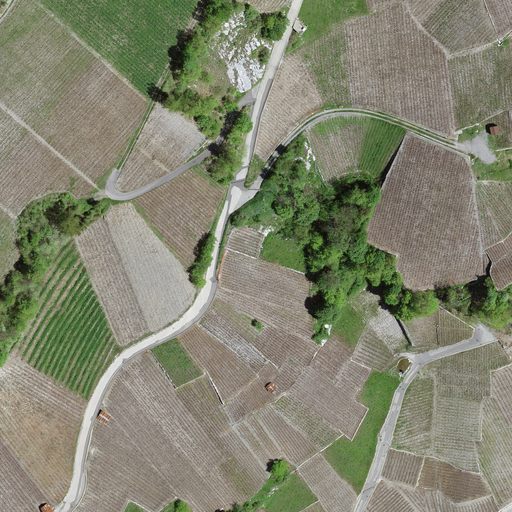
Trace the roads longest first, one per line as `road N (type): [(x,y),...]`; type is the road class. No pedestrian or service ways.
road 1 (unclassified): [(62,511),(105,378),(130,352),(188,319),(205,296),(254,117),(298,0)]
road 2 (track): [(262,93),(240,106),(206,154),(133,195),(110,191),(202,0)]
road 3 (track): [(478,151),(389,118),(331,112),(305,123),(248,195),(232,197)]
road 4 (track): [(441,304),(488,341),(417,369),(362,511)]
